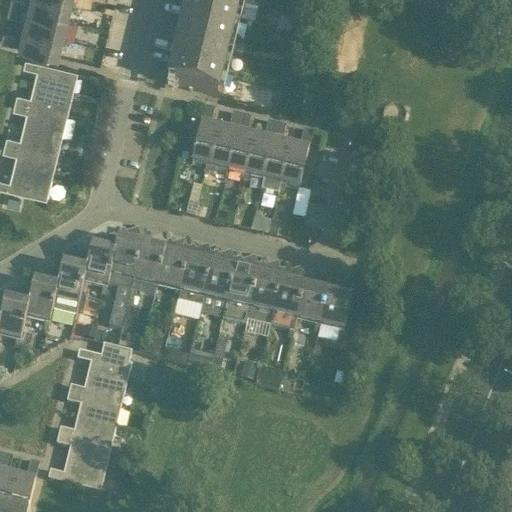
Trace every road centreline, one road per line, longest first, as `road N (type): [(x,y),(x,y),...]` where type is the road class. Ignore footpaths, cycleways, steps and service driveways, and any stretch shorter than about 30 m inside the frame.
road 1 (residential): [(358,276),(95,216)]
road 2 (residential): [(95,216),(148,0)]
road 3 (tertiary): [(443,511),(511,336)]
